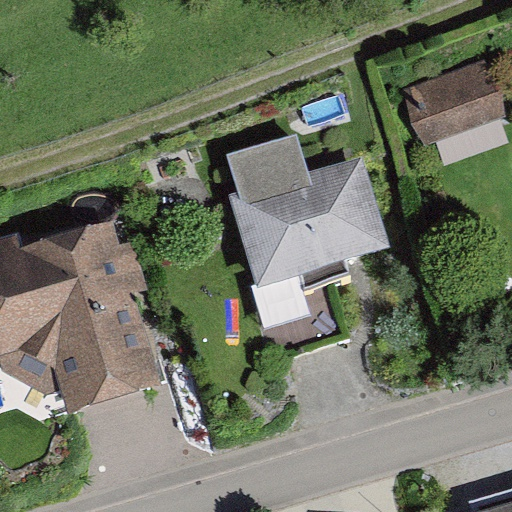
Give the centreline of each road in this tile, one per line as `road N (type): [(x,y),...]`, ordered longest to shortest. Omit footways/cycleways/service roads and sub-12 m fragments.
road 1 (track): [(486,0),(0,174)]
road 2 (residential): [(179,511),(511,415)]
